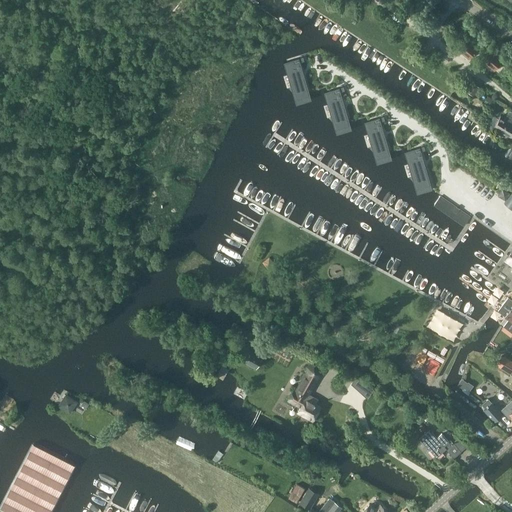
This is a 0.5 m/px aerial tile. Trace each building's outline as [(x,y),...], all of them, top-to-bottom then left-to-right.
[(462,46),(459,50),(470,58),(476,51),(474,49),(465,42),(462,46)] [(490,54),(484,61),(494,69),(500,62),(490,54)] [(310,96),(309,93),(299,58),(287,61),(299,100),(310,96)] [(473,96),(479,87),(472,83),(466,91),(473,96)] [(338,88),(327,91),(339,130),(351,126),(350,123),(339,88),(338,88)] [(491,108),(495,100),(487,96),(483,104),(491,108)] [(478,122),(481,117),(475,113),(471,118),(478,122)] [(511,121),(511,122),(501,115),(494,127),(511,137),(511,136),(511,121)] [(379,118),(368,121),(377,152),(388,149),(389,149),(379,117),(379,118)] [(420,147),(419,147),(408,151),(419,189),(431,186),(420,147)] [(511,188),(503,201),(511,207),(511,188)] [(440,196),(433,206),(463,227),(470,217),(440,196)] [(511,301),(507,297),(497,311),(508,319),(503,327),(511,333),(511,301)] [(247,349),(241,360),(255,369),(262,357),(247,349)] [(511,361),(501,355),(496,365),(510,374),(511,370),(511,361)] [(308,395),(316,380),(321,375),(321,367),(314,363),(306,366),(307,372),(295,392),(293,390),(288,400),(300,407),(298,411),(313,419),(320,407),(315,405),(317,400),(308,395)] [(469,391),(473,386),(468,382),(464,387),(469,391)] [(69,413),(76,402),(65,395),(58,406),(69,413)] [(495,419),(501,414),(490,403),(485,408),(495,419)] [(437,438),(430,430),(420,438),(436,458),(446,449),(454,458),(461,452),(468,446),(458,439),(453,443),(451,440),(449,442),(441,434),(437,438)] [(0,508),(7,511),(49,511),(74,465),(32,443),(0,504),(0,508)] [(296,501),(304,488),(297,483),(289,497),(296,501)] [(310,507),(318,493),(309,488),(300,504),(309,509),(310,507)] [(333,504),(328,500),(318,511),(339,511),(338,511),(340,508),(334,503),(333,504)]
